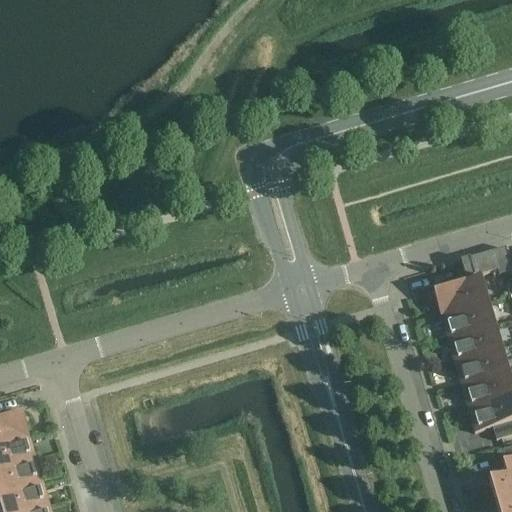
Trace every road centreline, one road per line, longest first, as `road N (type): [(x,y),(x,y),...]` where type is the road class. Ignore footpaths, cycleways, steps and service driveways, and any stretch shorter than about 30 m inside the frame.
road 1 (residential): [(444,511),(374,272)]
road 2 (tertiary): [(279,154),(511,83)]
road 3 (residential): [(290,296),(64,362)]
road 4 (tertiary): [(279,154),(256,174),(290,296)]
road 5 (residential): [(64,362),(108,511)]
road 6 (residential): [(374,272),(511,233)]
road 7 (tertiary): [(311,290),(275,166),(279,154)]
